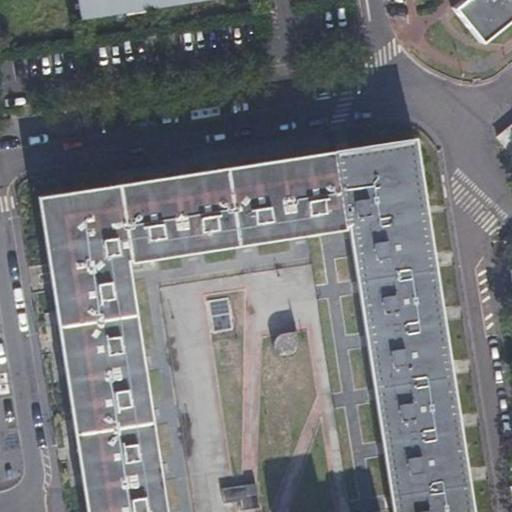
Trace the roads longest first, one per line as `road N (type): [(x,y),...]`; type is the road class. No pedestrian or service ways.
road 1 (residential): [(0,162),(412,97)]
road 2 (residential): [(480,176),(464,237),(507,511)]
road 3 (residential): [(33,500),(0,253)]
